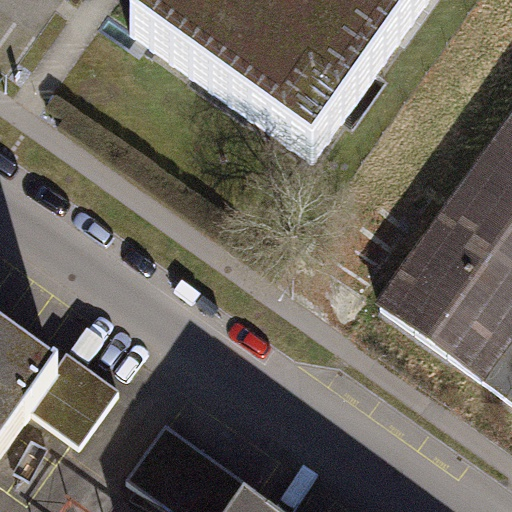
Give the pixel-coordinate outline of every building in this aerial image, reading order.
[(156,0),(133,33),(314,163),(430,0),(156,0)] [(511,128),(380,314),(486,389),(511,352),(511,128)] [(364,298),(412,230),(353,189),(305,257),(364,298)] [(0,469),(61,385),(0,340),(0,469)] [(129,488),(163,511),(241,511),(245,508),(253,497),(167,435),(129,488)]
